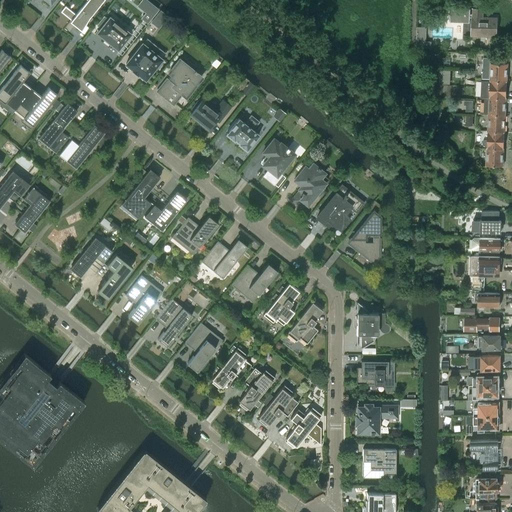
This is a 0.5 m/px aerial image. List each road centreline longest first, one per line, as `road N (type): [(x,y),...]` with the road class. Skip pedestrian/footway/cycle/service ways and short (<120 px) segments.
road 1 (residential): [(331,511),(338,303),(330,284),(0,20)]
road 2 (residential): [(307,511),(0,266)]
